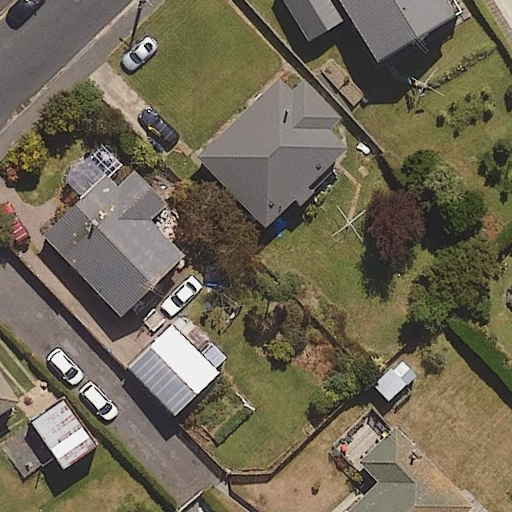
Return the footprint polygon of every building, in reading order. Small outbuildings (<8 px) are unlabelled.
[(460,15),(450,0),(284,0),(312,41),(349,16),(383,67),(460,15)] [(268,229),(296,202),(304,210),(321,194),(313,185),(348,150),(327,128),(338,117),(291,69),(200,158),(268,229)] [(167,207),(125,162),(45,236),(122,318),(186,259),(151,222),(167,207)] [(230,363),(184,317),(131,370),(176,416),(230,363)] [(0,420),(25,404),(0,367),(0,420)] [(97,447),(63,401),(32,424),(66,470),(97,447)] [(470,511),(394,434),(362,465),(382,485),(353,511),(470,511)]
